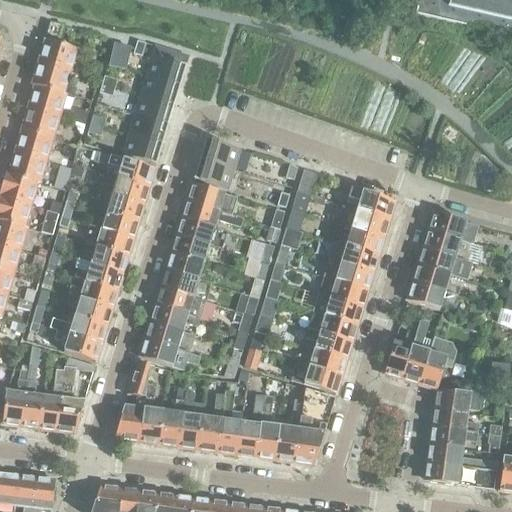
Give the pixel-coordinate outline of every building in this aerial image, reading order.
[(511,0),(418,0),(418,4),(415,16),(511,38),(511,0)] [(59,37),(61,25),(50,23),(47,34),(59,37)] [(38,64),(71,74),(77,52),(44,41),(38,64)] [(141,58),(145,45),(137,42),(133,56),(141,58)] [(112,57),(109,68),(126,72),(128,61),(131,50),(114,46),(112,57)] [(154,48),(145,77),(180,87),(189,58),(154,48)] [(97,83),(102,66),(94,63),(89,80),(97,83)] [(64,97),(64,96),(71,74),(38,64),(31,87),(33,88),(64,97)] [(145,77),(139,97),(174,107),(180,87),(145,77)] [(117,82),(104,78),(101,87),(114,90),(117,82)] [(112,99),(114,90),(101,87),(99,95),(112,99)] [(67,97),(64,96),(64,97),(33,88),(27,110),(61,120),(67,97)] [(139,97),(133,117),(168,127),(174,107),(139,97)] [(61,120),(27,110),(21,132),(54,142),(61,120)] [(85,127),(88,117),(76,113),(73,123),(85,127)] [(92,117),(89,126),(102,130),(105,121),(92,117)] [(133,117),(127,137),(162,148),(168,127),(133,117)] [(100,138),(102,130),(89,126),(87,134),(100,138)] [(54,142),(21,132),(14,154),(48,164),(54,142)] [(127,137),(121,158),(156,168),(162,148),(127,137)] [(205,141),(199,161),(233,172),(240,152),(205,141)] [(41,187),(48,164),(14,154),(8,176),(39,185),(39,187),(41,187)] [(155,172),(97,155),(94,163),(107,168),(118,172),(116,180),(149,190),(155,172)] [(233,172),(199,161),(193,182),(227,192),(233,172)] [(88,170),(78,167),(75,176),(85,179),(88,170)] [(297,169),(289,167),(285,179),(293,182),(297,169)] [(303,173),(296,194),(308,198),(314,176),(303,173)] [(5,175),(0,193),(0,199),(32,209),(39,185),(8,176),(5,175)] [(149,190),(116,180),(114,186),(102,183),(99,194),(144,207),(149,190)] [(192,186),(187,203),(231,217),(237,200),(226,196),(192,186)] [(356,212),(389,222),(395,204),(351,191),(348,200),(359,203),(356,212)] [(69,193),(66,203),(75,205),(78,196),(69,193)] [(144,207),(99,194),(96,203),(108,206),(105,215),(138,225),(144,207)] [(285,210),(289,197),(280,194),(276,207),(285,210)] [(32,209),(0,199),(0,223),(26,230),(32,209)] [(295,201),(291,212),(298,214),(302,203),(295,201)] [(52,203),(49,213),(58,216),(62,205),(52,203)] [(66,203),(61,220),(70,223),(75,205),(66,203)] [(187,203),(181,221),(215,231),(218,223),(240,230),(243,221),(231,217),(187,203)] [(276,210),(270,229),(280,232),(286,213),(276,210)] [(298,214),(291,212),(287,224),(295,226),(298,214)] [(389,222),(356,212),(353,222),(341,218),(339,227),(383,241),(389,222)] [(58,216),(49,213),(47,213),(41,234),(52,238),(56,226),(59,216),(58,216)] [(138,225),(105,215),(103,222),(91,218),(88,228),(133,242),(138,225)] [(428,233),(462,243),(464,235),(474,239),(477,228),(433,215),(428,233)] [(70,223),(61,220),(59,228),(68,231),(70,223)] [(215,231),(181,221),(176,238),(222,252),(224,244),(212,240),(215,231)] [(0,223),(0,247),(21,253),(28,230),(26,230),(0,223)] [(378,258),(383,241),(339,227),(333,244),(345,248),(378,258)] [(133,242),(88,228),(85,237),(97,241),(94,249),(128,260),(133,242)] [(280,232),(270,229),(266,242),(276,245),(280,232)] [(301,234),(286,230),(285,229),(280,247),(289,249),(296,252),(301,234)] [(428,233),(422,250),(468,263),(470,255),(459,252),(462,243),(428,233)] [(56,237),(51,255),(60,258),(64,240),(56,237)] [(176,238),(171,255),(205,265),(207,258),(219,261),(222,252),(176,238)] [(259,263),(269,266),(274,249),(264,246),(259,263)] [(0,247),(0,270),(15,275),(21,253),(0,247)] [(280,247),(275,265),(284,268),(289,249),(280,247)] [(378,258),(345,248),(342,256),(331,253),(328,261),(373,275),(378,258)] [(81,253),(78,263),(123,277),(128,260),(94,249),(92,257),(81,253)] [(468,263),(422,250),(417,268),(451,277),(453,270),(465,274),(468,263)] [(46,270),(45,272),(55,275),(60,258),(51,255),(47,270),(46,270)] [(205,265),(171,255),(166,272),(211,286),(213,277),(202,274),(205,265)] [(328,261),(323,278),(368,293),(373,275),(328,261)] [(78,263),(72,281),(84,284),(117,294),(123,277),(78,263)] [(264,284),(269,266),(259,263),(254,281),(263,284),(264,284)] [(284,268),(275,265),(269,282),(280,285),(285,268),(284,268)] [(451,277),(417,268),(412,285),(457,298),(460,290),(448,287),(451,277)] [(0,270),(0,294),(9,297),(15,275),(0,270)] [(55,275),(45,272),(40,290),(50,293),(55,275)] [(211,286),(166,272),(160,290),(194,300),(197,292),(208,295),(211,286)] [(368,293),(323,278),(318,296),(362,310),(368,293)] [(258,301),(264,284),(263,284),(254,281),(249,298),(258,301)] [(283,286),(280,285),(269,282),(265,299),(278,303),(283,286)] [(117,294),(84,284),(82,292),(70,288),(67,298),(112,312),(117,294)] [(457,298),(412,285),(407,303),(439,313),(442,303),(454,307),(457,298)] [(25,290),(22,301),(32,305),(36,293),(25,290)] [(39,298),(36,308),(44,310),(47,301),(48,301),(50,293),(40,290),(38,298),(39,298)] [(194,300),(160,290),(155,307),(200,321),(203,312),(192,309),(194,300)] [(0,320),(2,320),(9,297),(0,294),(0,320)] [(362,310),(318,296),(312,313),(357,327),(362,310)] [(107,329),(112,312),(67,298),(64,307),(76,309),(73,319),(107,329)] [(252,319),(258,301),(249,298),(243,316),(244,316),(252,319)] [(278,303),(265,299),(260,315),(273,320),(278,303)] [(32,305),(22,301),(19,300),(16,309),(30,313),(32,305)] [(197,330),(200,321),(155,307),(150,325),(183,335),(186,326),(197,330)] [(39,327),(44,310),(36,308),(31,325),(39,327)] [(413,318),(420,320),(423,312),(415,309),(413,318)] [(511,326),(511,313),(504,311),(500,310),(498,318),(500,323),(511,326)] [(357,327),(312,313),(307,330),(352,345),(357,327)] [(273,320),(260,315),(254,334),(267,338),(273,320)] [(248,335),(252,319),(244,316),(239,332),(248,335)] [(107,329),(73,319),(71,326),(52,321),(49,331),(56,333),(101,346),(107,329)] [(419,388),(432,343),(424,340),(429,324),(420,321),(415,337),(402,382),(419,388)] [(480,337),(482,328),(468,324),(466,333),(480,337)] [(16,325),(14,333),(22,335),(24,328),(16,325)] [(37,335),(39,327),(31,325),(29,333),(37,335)] [(150,325),(145,342),(189,354),(190,354),(194,338),(183,335),(150,325)] [(352,345),(307,330),(304,340),(316,343),(313,351),(346,362),(352,345)] [(243,352),(248,335),(239,332),(234,350),(243,352)] [(101,346),(56,333),(54,342),(66,346),(63,355),(96,364),(101,346)] [(402,382),(415,337),(406,335),(402,347),(394,344),(385,373),(387,378),(402,382)] [(434,338),(432,343),(419,388),(436,393),(437,392),(447,362),(453,363),(456,354),(451,344),(434,338)] [(190,354),(189,354),(145,342),(139,360),(172,370),(175,360),(198,367),(201,358),(190,354)] [(252,343),(250,351),(258,353),(260,346),(252,343)] [(5,360),(15,363),(19,349),(9,346),(5,360)] [(33,396),(39,351),(31,349),(27,373),(20,429),(39,431),(43,397),(33,396)] [(226,367),(237,370),(243,352),(234,350),(232,355),(230,355),(229,358),(222,356),(220,364),(226,367)] [(262,355),(258,353),(250,351),(249,351),(243,369),(257,373),(262,355)] [(346,362),(313,351),(311,359),(299,356),(296,365),(341,379),(346,362)] [(94,368),(70,361),(67,360),(66,369),(76,370),(75,372),(92,374),(94,368)] [(147,389),(150,367),(138,364),(128,397),(137,399),(135,410),(124,408),(116,437),(119,442),(139,445),(146,389),(147,389)] [(341,379),(296,365),(294,374),(306,378),(303,387),(336,397),(341,379)] [(490,385),(506,387),(509,368),(493,366),(490,385)] [(234,380),(237,370),(226,367),(223,379),(234,380)] [(66,369),(65,372),(65,373),(57,434),(71,436),(76,433),(84,403),(71,401),(75,372),(76,370),(66,369)] [(65,373),(65,372),(55,371),(52,398),(43,397),(39,431),(57,434),(65,373)] [(20,429),(27,373),(19,372),(16,395),(8,394),(2,427),(20,429)] [(247,382),(248,376),(249,375),(241,373),(239,380),(247,382)] [(159,448),(163,413),(152,411),(155,390),(147,389),(146,389),(139,445),(159,448)] [(303,403),(301,419),(316,421),(316,424),(327,426),(334,401),(305,392),(303,403)] [(177,450),(185,394),(177,393),(174,414),(163,413),(159,448),(177,450)] [(225,393),(224,397),(216,456),(236,458),(241,423),(231,422),(234,394),(225,393)] [(470,397),(436,393),(433,411),(469,416),(469,412),(480,413),(482,394),(471,393),(470,397)] [(197,453),(202,418),(190,416),(194,396),(186,394),(185,394),(177,450),(197,453)] [(213,420),(202,418),(197,453),(216,456),(224,397),(216,396),(213,420)] [(255,461),(264,398),(255,396),(252,425),(241,423),(236,458),(255,461)] [(264,398),(255,461),(275,464),(280,429),(269,427),(273,399),(264,398)] [(280,429),(275,464),(295,466),(301,419),(303,403),(294,402),(290,430),(280,429)] [(469,416),(433,411),(431,429),(478,435),(479,426),(467,424),(469,416)] [(316,421),(301,419),(295,466),(310,468),(315,465),(327,426),(316,424),(316,421)] [(488,445),(499,447),(502,428),(490,427),(488,445)] [(478,435),(431,429),(428,447),(464,452),(465,443),(476,444),(478,435)] [(464,452),(428,447),(426,465),(495,473),(497,465),(462,460),(464,452)] [(511,494),(511,460),(504,459),(499,493),(511,494)] [(495,473),(426,465),(424,479),(428,484),(493,493),(495,473)] [(12,477),(0,475),(0,506),(8,508),(12,477)] [(12,477),(8,508),(23,509),(22,511),(31,511),(35,480),(12,477)] [(35,480),(31,511),(40,511),(41,511),(50,511),(51,511),(55,482),(35,480)] [(118,511),(121,490),(102,488),(101,488),(99,489),(99,490),(98,491),(92,511),(118,511)] [(136,511),(139,493),(121,490),(118,511),(136,511)] [(155,511),(157,495),(139,493),(136,511),(155,511)] [(157,495),(155,511),(173,511),(175,498),(157,495)] [(191,511),(193,500),(175,498),(173,511),(191,511)] [(191,511),(209,511),(211,502),(193,500),(191,511)] [(211,502),(209,511),(227,511),(229,505),(211,502)]
